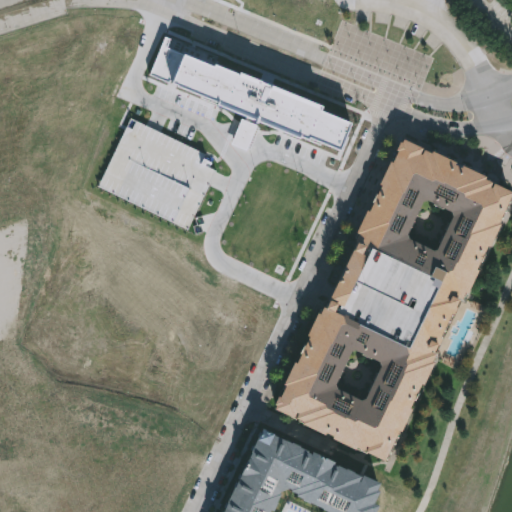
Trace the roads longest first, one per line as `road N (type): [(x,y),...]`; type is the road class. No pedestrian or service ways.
road 1 (tertiary): [(0,20),(69,0),(133,2),(423,121),(495,125)]
road 2 (residential): [(398,88),(197,511)]
road 3 (tertiary): [(491,96),(430,101),(186,0)]
